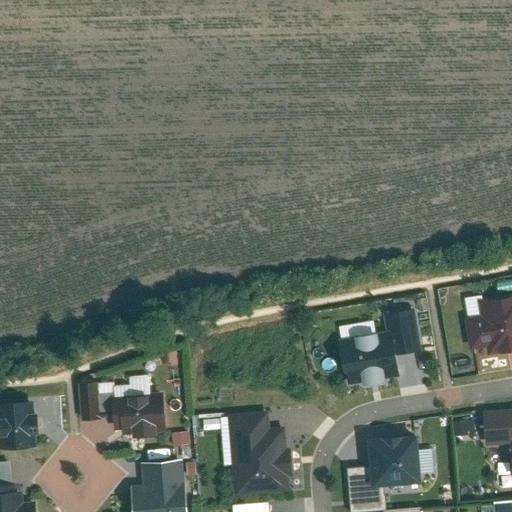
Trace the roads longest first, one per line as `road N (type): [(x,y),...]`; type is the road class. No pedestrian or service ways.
road 1 (residential): [(324,511),(321,468),(332,438),(361,412),(511,388)]
road 2 (residential): [(84,511),(71,373)]
